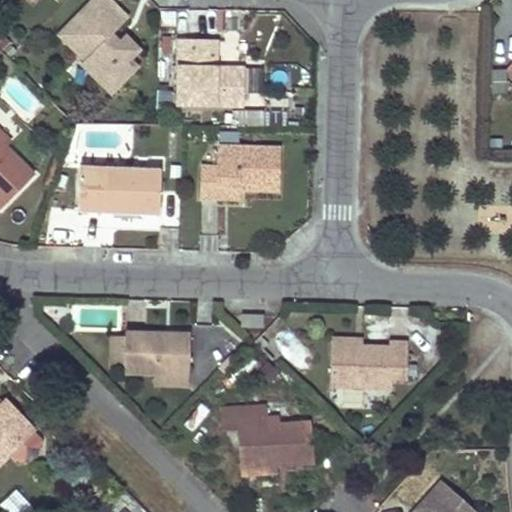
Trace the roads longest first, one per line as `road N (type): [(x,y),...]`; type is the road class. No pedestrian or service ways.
road 1 (residential): [(0,271),(333,273)]
road 2 (residential): [(0,285),(219,511)]
road 3 (residential): [(337,0),(333,273)]
road 4 (residential): [(333,273),(468,279),(511,301)]
